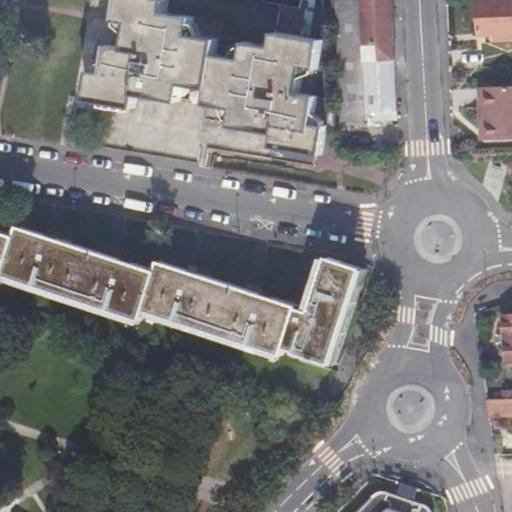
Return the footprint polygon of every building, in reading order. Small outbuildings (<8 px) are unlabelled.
[(122,0),(120,17),(134,20),(130,45),(110,42),(107,70),(92,68),(86,98),(100,101),(99,107),(128,112),(130,106),(136,107),(138,93),(184,100),(185,84),(212,89),(203,149),(316,169),(338,36),(310,30),(315,0),(263,0),(257,36),(245,34),(242,52),(214,47),(216,31),(190,27),(192,11),(163,6),(164,0),(122,0)] [(338,0),(345,119),(369,117),(369,109),(377,109),(377,117),(395,117),(390,0),(338,0)] [(511,0),(477,0),(479,31),(493,31),(493,40),(508,40),(508,30),(511,30),(511,0)] [(511,89),(486,91),(489,139),(511,137),(511,89)] [(331,365),(362,271),(328,259),(311,310),(298,306),(299,303),(160,256),(156,268),(19,225),(16,235),(0,229),(0,283),(3,275),(140,318),(143,307),(283,354),(286,347),(301,352),(301,355),(331,365)] [(511,401),(488,402),(490,421),(511,420),(511,419),(511,401)] [(435,511),(435,507),(382,490),(359,511),(435,511)]
